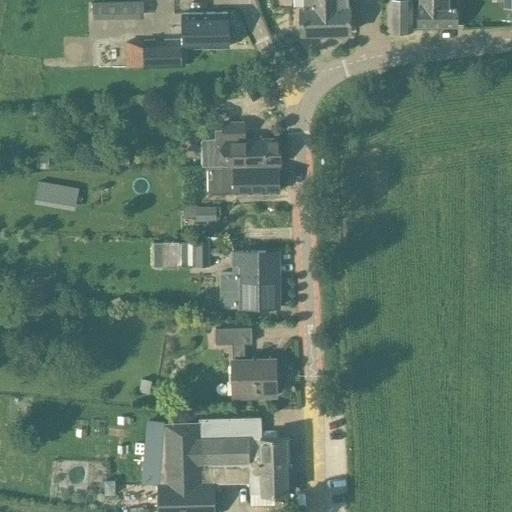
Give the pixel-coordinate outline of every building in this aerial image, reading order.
[(144,0),(93,1),(93,18),(144,18),(144,0)] [(303,0),(303,7),(300,7),(300,32),(350,32),(350,7),(348,7),(348,0),(303,0)] [(386,0),(386,29),(413,29),(413,0),(386,0)] [(417,0),(417,24),(458,25),(458,0),(417,0)] [(229,47),(228,12),(183,13),(183,48),(229,47)] [(181,39),(143,40),(143,41),(143,67),(144,69),(182,68),(181,48),(181,39)] [(150,122),(178,121),(177,105),(150,106),(150,122)] [(281,164),(280,140),(244,140),(243,124),(223,124),(223,128),(215,128),(215,138),(202,138),(202,165),(230,165),(281,164)] [(109,167),(128,166),(128,155),(108,157),(109,167)] [(234,168),(207,168),(208,192),(265,191),(265,185),(280,185),(279,167),(234,168)] [(58,185),(55,201),(76,205),(79,189),(58,185)] [(196,217),(197,217),(197,205),(183,205),(183,217),(196,217)] [(208,240),(180,241),(181,265),(208,264),(208,240)] [(232,272),(220,273),(221,306),(238,306),(239,306),(239,307),(278,307),(278,276),(265,276),(265,252),(233,252),(233,266),(238,265),(238,272),(232,272)] [(276,396),(276,358),(245,358),(245,342),(253,342),(252,327),(215,327),(217,343),(232,343),(233,397),(276,396)] [(288,492),(286,437),(261,437),(261,417),(198,419),(199,423),(164,424),(159,485),(159,511),(215,511),(215,484),(250,483),(250,494),(288,492)]
